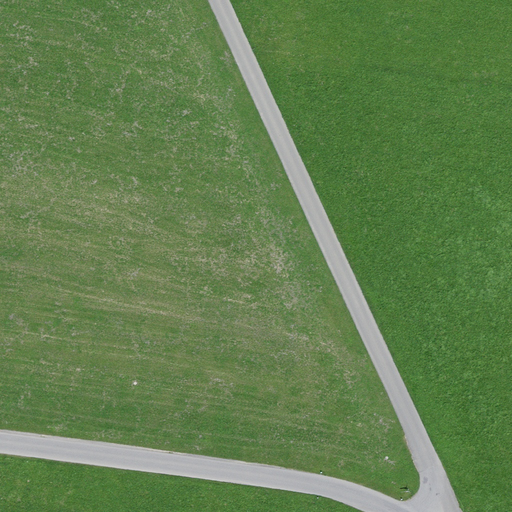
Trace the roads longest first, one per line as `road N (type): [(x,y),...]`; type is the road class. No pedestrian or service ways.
road 1 (track): [(449,511),(219,0)]
road 2 (unclassified): [(412,511),(372,488),(256,460),(0,431)]
